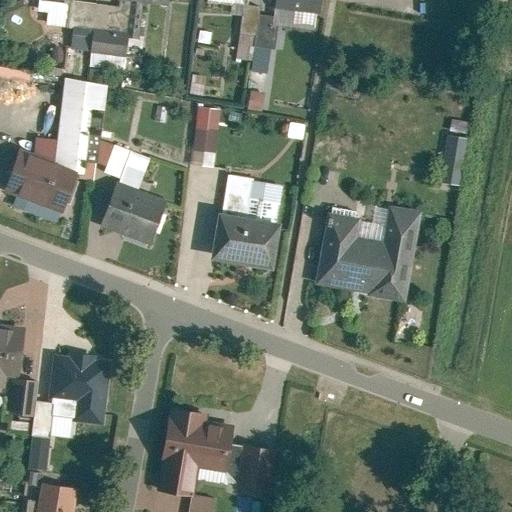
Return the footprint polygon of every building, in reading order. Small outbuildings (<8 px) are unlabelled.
[(115,0),(115,4),(164,8),(164,0),(115,0)] [(274,0),(273,12),(318,17),(319,0),(274,0)] [(241,8),(237,37),(254,39),(258,10),(241,8)] [(253,50),(273,52),(276,21),(257,19),(253,50)] [(90,34),(71,32),(69,52),(88,54),(90,34)] [(125,43),(90,39),(88,54),(123,59),(125,43)] [(0,77),(31,83),(34,72),(0,65),(0,77)] [(53,160),(95,166),(105,89),(63,81),(53,160)] [(265,110),(267,93),(254,92),(253,108),(265,110)] [(474,132),(475,123),(455,120),(454,130),(474,132)] [(191,168),(212,170),(216,125),(195,123),(191,168)] [(439,184),(459,187),(466,142),(447,138),(439,184)] [(105,169),(113,148),(99,143),(97,166),(105,169)] [(119,182),(130,155),(113,148),(105,169),(102,176),(119,182)] [(119,182),(115,192),(135,199),(149,162),(130,155),(119,182)] [(16,156),(1,195),(59,217),(74,178),(16,156)] [(225,178),(219,221),(272,229),(278,186),(225,178)] [(113,191),(98,230),(147,248),(162,210),(135,199),(115,192),(113,191)] [(314,287),(366,296),(365,300),(403,307),(418,216),(387,211),(381,246),(355,242),(358,221),(326,216),(314,287)] [(215,220),(208,267),(269,277),(276,230),(272,229),(219,221),(215,220)] [(21,338),(0,335),(0,393),(2,393),(3,380),(17,381),(21,338)] [(109,361),(52,354),(46,400),(75,404),(72,426),(101,429),(109,361)] [(6,418),(32,421),(36,386),(11,382),(6,418)] [(223,476),(231,429),(204,424),(205,418),(166,411),(153,492),(191,499),(196,472),(223,476)] [(31,441),(27,473),(44,475),(48,443),(31,441)] [(234,491),(267,495),(273,454),(240,449),(234,491)] [(36,511),(70,511),(74,494),(40,489),(36,511)] [(188,511),(212,511),(214,504),(191,500),(188,511)]
